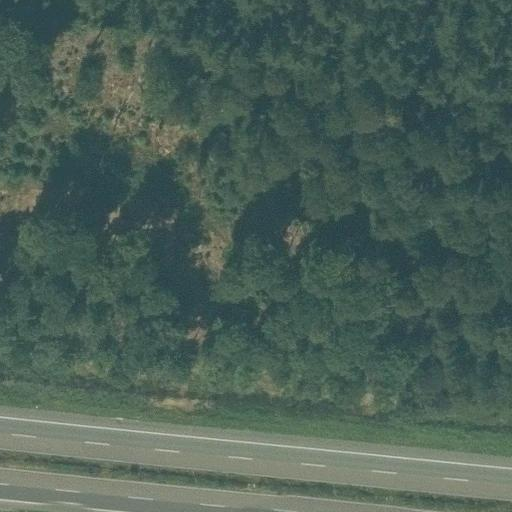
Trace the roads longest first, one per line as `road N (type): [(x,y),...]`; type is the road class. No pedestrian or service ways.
road 1 (motorway): [(511,484),(0,427)]
road 2 (motorway): [(0,478),(318,511)]
